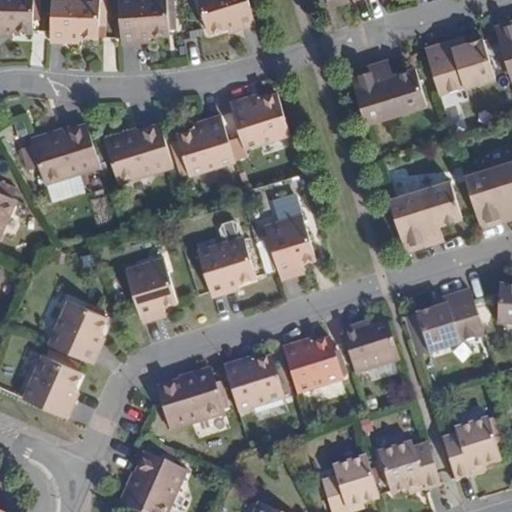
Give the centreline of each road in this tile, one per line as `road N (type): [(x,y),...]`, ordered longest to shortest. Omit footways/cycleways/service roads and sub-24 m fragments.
road 1 (residential): [(511,243),(137,362),(82,457),(63,472)]
road 2 (residential): [(485,0),(314,52),(166,85),(0,84)]
